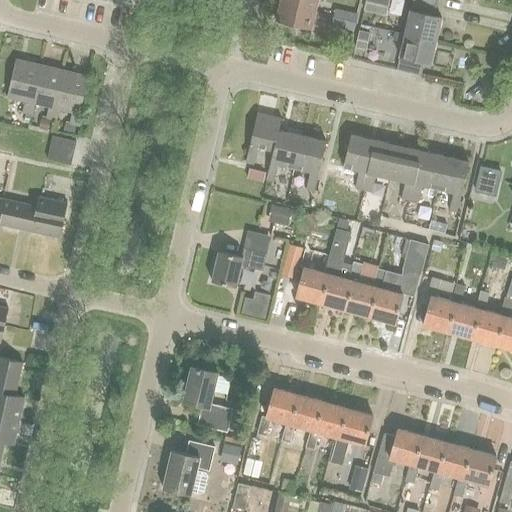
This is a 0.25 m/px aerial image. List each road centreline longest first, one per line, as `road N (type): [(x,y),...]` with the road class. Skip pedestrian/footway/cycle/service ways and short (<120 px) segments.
road 1 (residential): [(511,404),(166,316)]
road 2 (residential): [(228,68),(481,130),(511,117)]
road 3 (residential): [(166,316),(228,68)]
road 4 (residential): [(72,294),(128,46)]
road 5 (residential): [(24,511),(72,294)]
road 6 (residential): [(120,511),(166,316)]
road 7 (residential): [(128,46),(10,19),(0,5)]
